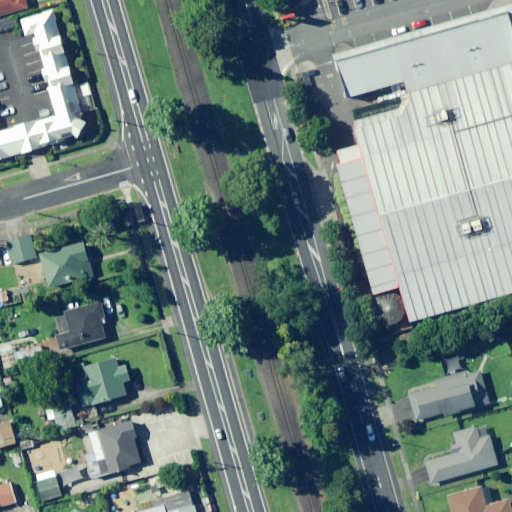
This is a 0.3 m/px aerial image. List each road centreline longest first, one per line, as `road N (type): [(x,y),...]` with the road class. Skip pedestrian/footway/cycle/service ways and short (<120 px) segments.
road 1 (tertiary): [(241,0),(388,511)]
road 2 (primary): [(146,161),(253,511)]
road 3 (primary): [(101,0),(146,161)]
road 4 (residential): [(0,204),(146,161)]
